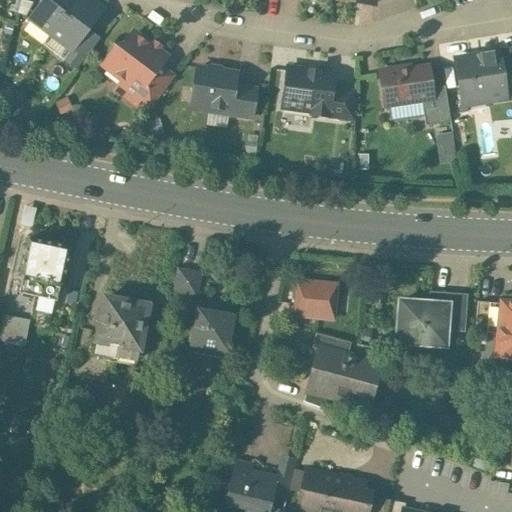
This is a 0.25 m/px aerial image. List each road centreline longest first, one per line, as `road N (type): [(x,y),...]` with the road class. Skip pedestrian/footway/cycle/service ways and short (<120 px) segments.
road 1 (secondary): [(511,236),(277,219),(0,164)]
road 2 (residential): [(146,0),(192,23),(360,35),(511,0)]
